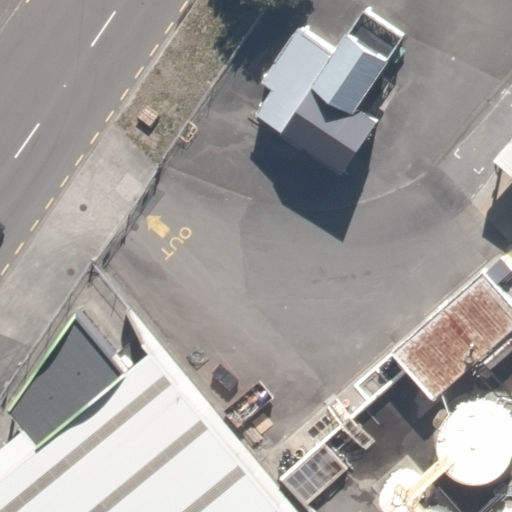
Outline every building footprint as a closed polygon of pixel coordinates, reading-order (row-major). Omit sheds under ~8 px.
[(278,85),(260,110),(349,176),(392,118),(375,105),(414,52),(365,16),(338,52),(301,24),(264,74),(278,85)] [(511,274),(496,257),(392,350),(439,402),(511,335),(511,274)] [(0,511),(292,511),(138,328),(0,443),(0,511)] [(487,392),(481,393),(474,395),(468,397),(462,401),(457,406),(453,412),(450,418),(449,424),(448,431),(448,438),(450,444),(453,451),(457,456),(461,461),(467,465),(473,468),(480,470),(486,471),(493,470),(500,469),(506,466),(511,462),(511,461),(511,401),(507,398),(501,395),(494,393),(487,392)] [(420,494),(424,490),(427,485),(428,479),(428,472),(424,466),(419,461),(413,459),(406,459),(400,461),(395,465),(391,470),(389,477),(390,483),(393,489),(397,493),(402,496),(408,497),(414,497),(420,494)]
